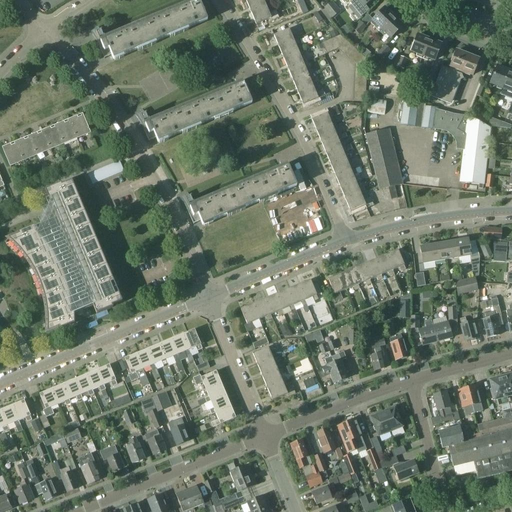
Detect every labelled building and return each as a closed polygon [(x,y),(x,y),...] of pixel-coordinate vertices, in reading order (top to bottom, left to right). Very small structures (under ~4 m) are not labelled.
[(208,19),(199,0),(192,0),(188,2),(104,37),(101,33),(98,28),(91,32),(93,35),(95,38),(104,58),(111,54),(113,59),(208,19)] [(249,0),(246,2),(251,14),(266,7),(262,0),(249,0)] [(321,11),(329,21),(340,12),(332,3),(321,11)] [(300,7),(303,14),(308,12),(305,5),(300,7)] [(266,7),(251,14),(256,25),(270,19),(271,22),(278,19),(275,11),(268,13),(266,7)] [(379,32),(393,18),(389,14),(389,12),(387,10),(385,10),(384,9),(373,21),(377,26),(375,28),(379,32)] [(314,17),(319,23),(322,20),(318,14),(314,17)] [(397,21),(393,18),(379,32),(384,36),(386,34),(390,38),(402,26),(401,25),(401,24),(399,21),(397,21)] [(361,22),(354,30),(359,34),(366,27),(361,22)] [(279,48),(294,41),(291,35),(295,33),(293,28),(274,36),(279,48)] [(338,49),(340,36),(328,41),(332,52),(338,49)] [(338,49),(342,54),(350,45),(340,36),(338,49)] [(421,59),(429,40),(423,38),(423,37),(420,36),(418,36),(417,36),(411,52),(417,54),(416,57),(421,59)] [(279,48),(283,59),(298,53),(296,46),(300,45),(298,40),(294,41),(279,48)] [(434,43),(429,40),(421,59),(427,61),(428,59),(434,61),(440,45),(439,45),(438,43),(435,42),(434,43)] [(332,52),(328,41),(322,43),(327,54),(332,52)] [(342,54),(346,58),(354,49),(350,45),(342,54)] [(385,46),(378,53),(383,58),(390,51),(385,46)] [(359,53),(354,49),(346,58),(351,62),(359,53)] [(283,59),(288,71),(303,64),(300,57),(304,56),(302,51),(298,53),(283,59)] [(456,51),(449,70),(442,67),(430,97),(451,105),(464,72),(472,76),(478,60),(456,51)] [(355,66),(367,61),(359,53),(351,62),(355,66)] [(400,57),(396,67),(403,69),(407,60),(400,57)] [(355,73),(366,73),(367,61),(355,66),(355,73)] [(288,71),(293,82),(308,76),(305,69),(309,67),(307,63),(303,64),(288,71)] [(490,84),(498,87),(497,89),(501,91),(509,72),(503,70),(503,68),(500,67),(499,68),(497,67),(490,84)] [(432,70),(428,79),(434,81),(438,72),(432,70)] [(501,95),(511,99),(511,73),(509,72),(501,91),(502,91),(501,95)] [(293,82),(298,94),(313,87),(310,80),(314,79),(312,74),(308,76),(293,82)] [(253,102),(243,80),(209,94),(149,120),(142,110),(136,115),(137,117),(140,121),(149,140),(156,137),(158,142),(253,102)] [(313,87),(298,94),(302,105),(317,99),(318,102),(325,99),(322,91),(316,94),(313,87)] [(480,87),(476,96),(482,98),(486,90),(480,87)] [(367,113),(385,116),(387,101),(369,98),(367,113)] [(464,115),(464,117),(456,116),(437,111),(437,109),(425,107),(425,103),(418,101),(404,98),(403,101),(395,99),(392,124),(434,130),(443,131),(450,134),(455,138),(458,144),(458,151),(463,151),(460,182),(479,184),(479,189),(482,189),(483,185),(484,185),(490,129),(464,115)] [(316,132),(332,126),(329,119),(333,117),(331,112),(327,114),(311,120),(316,132)] [(69,120),(70,122),(77,139),(91,133),(82,114),(83,116),(76,119),(75,117),(69,120)] [(55,125),(56,127),(63,145),(77,139),(70,122),(62,125),(61,123),(55,125)] [(332,126),(316,132),(321,143),(336,137),(334,130),(338,129),(336,124),(332,126)] [(63,145),(56,127),(49,130),(48,128),(42,131),(43,133),(44,133),(51,150),(63,145)] [(379,190),(387,188),(394,187),(402,185),(393,148),(392,149),(387,131),(366,136),(379,190)] [(29,136),(30,139),(37,156),(51,150),(44,133),(43,133),(36,136),(35,134),(29,136)] [(336,137),(321,143),(326,155),(341,148),(338,142),(342,140),(340,135),(336,137)] [(15,142),(16,144),(23,161),(37,156),(30,139),(22,142),(21,139),(15,142)] [(23,161),(16,144),(9,147),(8,145),(2,148),(10,167),(23,161)] [(341,148),(326,155),(331,166),(346,160),(343,153),(347,152),(345,147),(341,148)] [(336,178),(351,172),(348,165),(352,163),(350,158),(346,160),(331,166),(336,178)] [(124,172),(121,165),(119,161),(88,174),(92,185),(124,172)] [(297,186),(288,164),(245,182),(193,204),(186,194),(180,198),(182,201),(184,205),(193,224),(201,221),(203,226),(297,186)] [(351,172),(336,178),(340,189),(356,183),(353,176),(357,175),(355,170),(351,172)] [(487,175),(485,188),(492,188),(494,176),(487,175)] [(50,202),(50,203),(93,306),(97,315),(113,308),(113,307),(112,307),(112,306),(122,302),(72,181),(62,186),(61,185),(62,184),(61,184),(45,191),(50,202)] [(356,183),(340,189),(345,201),(360,194),(358,188),(362,186),(360,181),(356,183)] [(394,187),(387,188),(390,200),(397,199),(394,187)] [(360,194),(345,201),(350,213),(365,206),(366,209),(373,206),(370,198),(363,201),(360,194)] [(77,316),(83,316),(83,311),(93,306),(50,203),(38,231),(34,226),(18,233),(18,234),(19,234),(19,235),(9,239),(10,240),(19,249),(20,251),(28,261),(29,263),(35,274),(36,276),(41,287),(41,289),(45,301),(45,303),(47,316),(47,318),(47,331),(47,333),(58,329),(58,330),(58,331),(74,324),(74,314),(77,313),(77,316)] [(483,228),(483,240),(501,242),(502,229),(483,228)] [(455,240),(459,258),(470,256),(468,239),(458,241),(458,239),(455,240)] [(447,260),(459,258),(455,240),(453,240),(453,242),(444,243),(447,260)] [(507,243),(495,242),(494,254),(506,255),(507,243)] [(434,243),(432,244),(435,262),(447,260),(444,243),(435,245),(434,243)] [(435,262),(432,244),(429,244),(429,246),(420,247),(423,264),(435,262)] [(487,245),(480,247),(485,258),(491,255),(487,245)] [(398,251),(386,255),(393,271),(400,268),(401,272),(406,270),(398,251)] [(386,255),(375,260),(381,275),(388,273),(390,277),(394,275),(393,271),(386,255)] [(479,259),(470,261),(474,277),(479,276),(479,259)] [(375,260),(363,265),(370,280),(377,277),(378,281),(383,280),(381,275),(375,260)] [(371,284),(370,280),(363,265),(352,270),(358,285),(365,282),(367,286),(371,284)] [(352,270),(340,275),(346,290),(353,287),(355,291),(360,289),(358,285),(352,270)] [(424,274),(416,275),(418,287),(426,286),(424,274)] [(452,276),(453,283),(462,281),(461,274),(452,276)] [(346,290),(340,275),(328,280),(334,294),(332,295),(335,303),(342,299),(339,293),(346,290)] [(455,283),(458,296),(478,291),(475,279),(455,283)] [(310,281),(299,285),(305,301),(312,298),(314,302),(318,300),(317,296),(310,281)] [(307,305),(305,301),(299,285),(287,290),(294,305),(301,303),(302,307),(307,305)] [(287,290),(276,295),(282,310),(289,307),(291,311),(296,309),(294,305),(287,290)] [(284,314),(282,310),(276,295),(264,300),(271,315),(278,312),(279,316),(284,314)] [(272,319),(271,315),(264,300),(252,305),(259,320),(266,317),(268,321),(272,319)] [(499,327),(497,318),(501,317),(497,300),(491,301),(492,306),(493,312),(485,315),(486,320),(482,321),(487,339),(499,335),(497,328),(499,327)] [(480,304),(481,310),(487,308),(492,306),(491,301),(480,304)] [(410,302),(400,302),(400,319),(410,319),(410,302)] [(252,323),(259,320),(252,305),(241,310),(247,324),(244,326),(247,333),(255,330),(252,323)] [(431,321),(433,327),(437,342),(451,339),(446,317),(431,321)] [(465,319),(460,320),(465,341),(471,340),(472,341),(474,340),(475,339),(477,339),(473,323),(466,324),(465,319)] [(282,334),(288,331),(285,324),(279,326),(282,334)] [(423,346),(437,342),(433,327),(419,331),(423,346)] [(189,350),(196,347),(198,351),(202,349),(194,330),(183,335),(189,350)] [(402,341),(401,336),(399,330),(389,334),(390,339),(390,340),(391,344),(390,345),(392,351),(393,351),(396,360),(401,359),(402,360),(406,359),(407,357),(408,357),(403,341),(402,341)] [(183,335),(171,340),(177,355),(184,352),(186,356),(191,354),(189,350),(183,335)] [(374,350),(376,355),(371,356),(374,371),(386,368),(382,354),(381,354),(380,349),(385,347),(384,345),(385,344),(383,335),(377,336),(377,339),(378,341),(371,343),(372,349),(375,348),(375,350),(374,350)] [(254,349),(268,343),(266,338),(252,344),(254,349)] [(166,360),(173,357),(177,365),(181,364),(177,355),(171,340),(159,345),(166,360)] [(333,341),(328,343),(331,351),(336,349),(333,341)] [(325,344),(319,347),(322,355),(328,352),(325,344)] [(159,345),(148,349),(154,365),(155,365),(161,362),(167,374),(171,372),(169,368),(170,368),(166,360),(159,345)] [(273,360),(270,353),(274,351),(272,347),(268,348),(253,355),(258,366),(273,360)] [(148,349),(136,354),(143,369),(150,366),(154,375),(158,373),(155,365),(154,365),(148,349)] [(338,354),(339,355),(332,357),(341,381),(348,378),(341,361),(346,359),(343,352),(338,354)] [(136,372),(143,369),(136,354),(125,359),(131,374),(128,375),(131,382),(139,379),(136,372)] [(341,381),(332,357),(325,360),(327,366),(322,368),(325,377),(330,375),(333,384),(341,381)] [(258,366),(263,378),(278,371),(275,364),(279,363),(277,358),(273,360),(258,366)] [(205,363),(196,367),(199,373),(208,370),(205,363)] [(109,366),(97,370),(104,386),(111,383),(112,387),(117,385),(109,366)] [(263,378),(267,389),(283,383),(280,376),(284,374),(282,369),(278,371),(263,378)] [(86,375),(92,390),(99,387),(101,392),(105,390),(104,386),(97,370),(86,375)] [(203,384),(206,390),(221,384),(216,372),(201,378),(200,376),(193,379),(196,386),(203,384)] [(94,394),(92,390),(86,375),(74,380),(81,395),(88,392),(89,396),(94,394)] [(511,375),(501,378),(508,404),(511,403),(511,375)] [(303,382),(306,390),(315,386),(312,378),(303,382)] [(498,407),(508,404),(501,378),(490,381),(493,393),(491,394),(493,399),(495,399),(495,401),(496,400),(498,407)] [(69,400),(76,397),(78,401),(83,399),(81,395),(74,380),(63,385),(69,400)] [(283,383),(267,389),(272,401),(287,395),(288,398),(295,395),(292,387),(285,390),(283,383)] [(226,396),(221,384),(206,390),(209,397),(200,401),(202,405),(211,402),(226,396)] [(69,400),(63,385),(51,390),(58,405),(65,402),(66,406),(71,404),(69,400)] [(476,387),(468,389),(475,414),(483,411),(481,404),(481,403),(476,387)] [(466,416),(475,414),(468,389),(459,391),(463,408),(464,408),(466,416)] [(45,409),(43,410),(46,417),(53,414),(51,408),(58,405),(51,390),(39,395),(45,409)] [(153,399),(156,408),(158,412),(167,408),(171,407),(166,393),(153,399)] [(433,396),(437,408),(438,412),(439,412),(441,418),(440,418),(442,423),(453,420),(452,415),(446,416),(444,410),(450,409),(446,393),(433,396)] [(212,416),(216,414),(231,408),(226,396),(211,402),(214,409),(210,411),(212,416)] [(12,406),(19,421),(26,418),(27,422),(32,420),(30,416),(31,416),(24,401),(12,406)] [(12,406),(1,411),(7,426),(14,423),(19,434),(23,432),(21,426),(19,421),(12,406)] [(383,413),(390,432),(402,427),(395,408),(394,408),(393,407),(386,410),(387,411),(383,413)] [(219,421),(215,423),(212,424),(213,428),(216,427),(236,419),(231,408),(216,414),(219,421)] [(135,424),(130,410),(123,413),(128,426),(135,424)] [(0,411),(0,429),(3,428),(4,432),(9,430),(7,426),(1,411),(0,411)] [(493,422),(496,436),(511,432),(508,417),(510,417),(509,415),(511,414),(510,411),(503,413),(502,413),(504,419),(493,422)] [(390,432),(383,413),(378,415),(378,413),(371,416),(372,417),(371,418),(378,437),(390,432)] [(163,427),(158,417),(152,419),(157,430),(163,427)] [(36,433),(43,430),(39,420),(32,423),(36,433)] [(351,420),(346,422),(356,448),(364,445),(361,438),(362,437),(355,420),(353,421),(351,420)] [(171,432),(177,447),(190,442),(184,427),(182,427),(180,422),(170,426),(172,431),(171,432)] [(357,450),(356,448),(346,422),(341,424),(340,426),(338,427),(344,444),(345,444),(349,453),(357,450)] [(479,434),(481,439),(496,436),(493,422),(477,426),(479,434)] [(442,449),(449,448),(469,443),(469,442),(464,425),(461,425),(460,423),(457,424),(458,428),(439,433),(440,438),(442,449)] [(205,424),(195,428),(197,434),(207,429),(205,424)] [(328,430),(317,434),(320,440),(318,441),(324,454),(334,449),(336,449),(328,430)] [(78,431),(66,435),(69,444),(81,439),(78,431)] [(469,443),(449,448),(451,459),(454,467),(456,476),(475,472),(477,480),(494,476),(505,473),(511,471),(511,431),(511,432),(496,436),(481,439),(469,442),(469,443)] [(4,434),(0,435),(0,439),(5,452),(11,449),(4,434)] [(61,435),(44,442),(46,448),(63,440),(61,435)] [(155,440),(148,442),(154,456),(167,451),(161,437),(160,438),(159,435),(154,437),(155,440)] [(376,437),(370,440),(375,453),(381,451),(376,437)] [(127,450),(133,465),(145,460),(139,445),(138,445),(136,439),(130,441),(133,448),(127,450)] [(312,465),(303,441),(291,446),(300,470),(312,465)] [(47,454),(43,444),(37,447),(41,457),(47,454)] [(391,451),(394,457),(406,453),(403,446),(391,451)] [(365,451),(373,471),(381,468),(373,448),(365,451)] [(124,468),(119,455),(114,457),(112,452),(106,454),(108,460),(113,472),(124,468)] [(313,456),(319,473),(327,470),(321,453),(313,456)] [(9,457),(12,463),(18,461),(16,454),(9,457)] [(88,486),(102,480),(91,455),(78,460),(82,469),(81,469),(88,486)] [(358,474),(350,456),(344,458),(351,477),(358,474)] [(396,457),(379,463),(382,470),(393,466),(394,469),(399,481),(401,481),(401,482),(408,479),(408,478),(418,474),(413,461),(399,467),(398,463),(398,462),(396,457)] [(79,488),(73,472),(71,473),(69,468),(60,471),(59,468),(56,462),(52,463),(59,481),(62,480),(67,493),(79,488)] [(32,479),(36,478),(39,476),(35,465),(28,467),(32,479)] [(230,473),(234,483),(253,476),(249,466),(230,473)] [(306,478),(310,489),(323,484),(316,466),(311,468),(314,475),(306,478)] [(25,468),(20,471),(24,480),(29,478),(25,468)] [(386,482),(381,469),(374,471),(380,485),(386,482)] [(348,474),(338,478),(341,484),(351,480),(348,474)] [(253,476),(234,483),(238,494),(257,486),(253,476)] [(59,496),(52,480),(39,486),(46,502),(59,496)] [(210,481),(205,483),(209,495),(215,493),(210,481)] [(16,492),(21,506),(34,500),(28,487),(27,488),(26,485),(22,487),(23,489),(16,492)] [(327,488),(312,494),(317,506),(331,500),(329,494),(335,491),(333,486),(327,489),(327,488)] [(197,487),(187,491),(194,509),(204,505),(197,487)] [(182,511),(186,511),(194,509),(187,491),(176,495),(182,511)] [(224,499),(226,505),(238,500),(236,495),(236,494),(224,499)] [(356,494),(346,498),(348,505),(359,501),(356,494)] [(250,511),(253,511),(269,506),(265,495),(247,503),(250,511)] [(155,498),(160,511),(168,511),(162,496),(155,498)] [(0,497),(0,511),(5,511),(12,510),(6,497),(1,499),(0,497)] [(160,511),(155,498),(148,501),(152,511),(160,511)] [(226,505),(222,507),(224,511),(240,506),(238,500),(226,505)] [(392,506),(394,511),(411,511),(414,511),(409,500),(392,506)]
